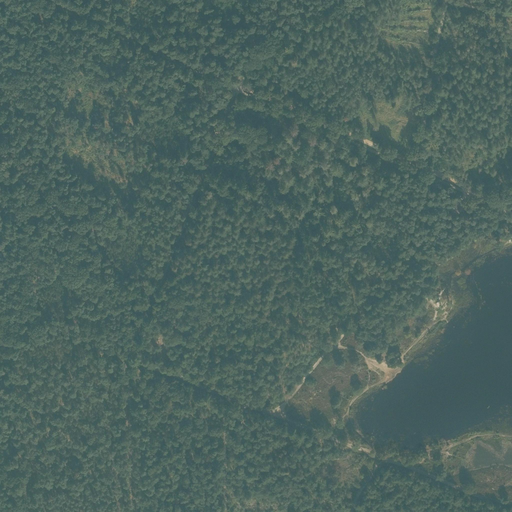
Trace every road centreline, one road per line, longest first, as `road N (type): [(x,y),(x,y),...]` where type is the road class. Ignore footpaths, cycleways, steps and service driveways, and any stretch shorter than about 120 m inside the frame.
road 1 (track): [(236,83),(126,356),(133,511)]
road 2 (track): [(445,315),(394,278),(198,177)]
road 3 (track): [(0,312),(229,395)]
road 4 (track): [(218,129),(0,27)]
road 5 (track): [(416,164),(236,83)]
road 6 (track): [(236,83),(57,0)]
road 7 (track): [(331,347),(457,205)]
road 8 (track): [(166,254),(156,234),(8,171)]
road 9 (track): [(253,38),(433,64)]
road 10 (track): [(0,230),(150,294)]
road 11 (track): [(446,5),(416,164)]
road 12 (track): [(511,502),(381,458)]
road 13 (track): [(331,347),(275,413),(229,395)]
road 14 (track): [(278,322),(166,268)]
